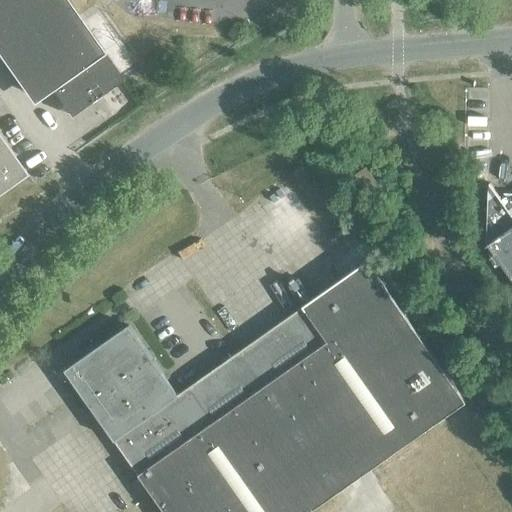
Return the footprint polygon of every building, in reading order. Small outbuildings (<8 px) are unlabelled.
[(122,79),(66,0),(0,0),(0,59),(23,92),(43,78),(67,113),(98,92),(100,95),(122,79)] [(0,193),(28,174),(6,144),(0,148),(0,193)] [(379,187),(366,167),(355,175),(368,195),(379,187)] [(511,193),(503,194),(505,197),(501,200),(490,183),(487,185),(486,241),(488,243),(486,244),(511,280),(511,193)] [(309,511),(466,402),(366,261),(319,296),(303,307),(312,320),(252,363),(243,351),(179,396),(130,327),(88,357),(92,363),(70,378),(151,493),(164,511),(309,511)]
